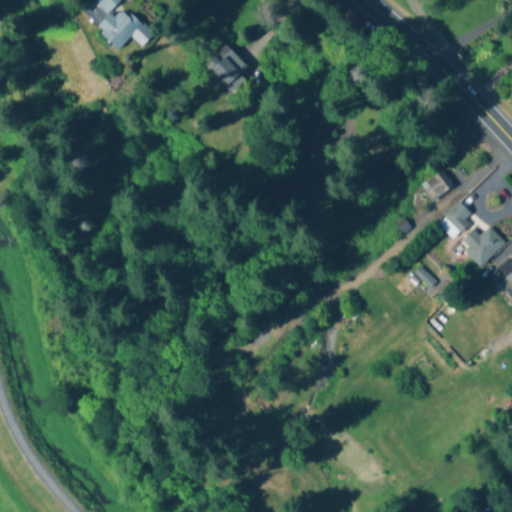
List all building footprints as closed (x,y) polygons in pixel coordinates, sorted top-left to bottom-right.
[(119,0),(88,0),(80,8),(117,47),(138,28),(115,4),(119,0)] [(247,65),(224,44),(204,65),(227,86),(247,65)] [(309,172),(291,157),(265,188),(283,203),(309,172)] [(431,202),(453,187),(441,170),(419,185),(431,202)] [(473,217),(458,202),(436,223),(451,239),(473,217)] [(478,235),(472,229),(457,244),(479,266),(503,242),(487,226),(478,235)] [(496,269),(511,286),(511,257),(510,256),(496,269)]
